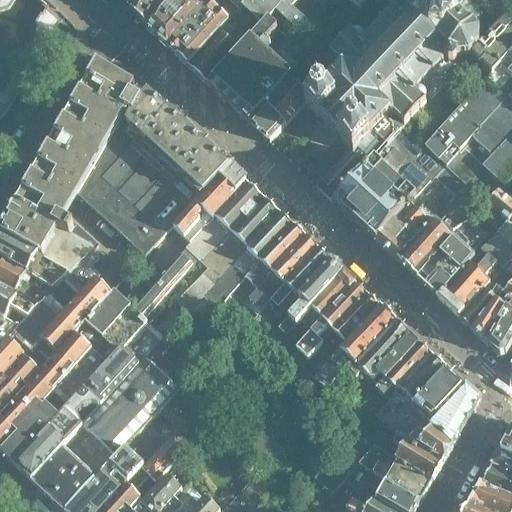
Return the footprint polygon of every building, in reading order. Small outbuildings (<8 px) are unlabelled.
[(167,50),(206,7),(187,0),(135,0),(128,14),(145,29),(167,50)] [(188,69),(240,12),(226,0),(212,0),(206,7),(167,50),(177,60),(188,69)] [(226,0),(240,12),(242,10),(250,0),(226,0)] [(277,15),(285,23),(306,41),(318,28),(295,6),(300,0),(250,0),(242,10),(264,30),(277,15)] [(461,68),(471,58),(495,32),(483,21),(485,15),(486,14),(485,14),(484,9),(484,8),(484,7),(483,7),(479,4),(480,3),(478,2),(478,3),(471,2),(472,0),(473,0),(389,0),(392,2),(388,5),(389,11),(391,13),(362,46),(362,38),(359,36),(353,38),(352,36),(331,58),(338,64),(336,67),(340,70),(305,107),(306,109),(320,122),(317,125),(338,145),(341,142),(356,156),(392,119),(395,117),(405,127),(415,116),(422,109),(426,105),(424,103),(425,102),(425,101),(425,100),(425,99),(426,99),(426,98),(427,97),(431,101),(462,68),(461,68)] [(364,0),(346,0),(356,9),(364,0)] [(208,88),(251,41),(253,42),(264,30),(242,10),(240,12),(188,69),(208,88)] [(292,79),(263,51),(280,33),(278,31),(285,23),(277,15),(264,30),(253,42),(251,41),(208,88),(249,125),(288,83),(292,79)] [(492,79),(511,57),(511,25),(506,20),(495,32),(471,58),(492,79)] [(270,145),(305,107),(340,70),(336,67),(318,51),(305,65),(316,76),(300,94),(288,83),(249,125),(270,145)] [(483,170),(511,138),(511,57),(492,79),(444,129),(437,137),(425,149),(427,151),(446,169),(467,188),(488,207),(498,197),(504,190),(483,170)] [(173,230),(228,170),(227,169),(226,170),(225,168),(225,169),(217,162),(218,161),(148,96),(141,103),(130,97),(134,90),(133,89),(132,89),(122,83),(122,82),(96,67),(48,152),(45,152),(39,163),(40,165),(32,180),(29,180),(23,190),(25,193),(0,235),(0,236),(70,277),(84,263),(91,270),(99,262),(92,255),(98,249),(63,215),(74,195),(144,259),(172,230),(173,230)] [(444,129),(422,109),(415,116),(437,137),(444,129)] [(375,163),(394,142),(395,139),(404,130),(392,119),(356,156),(357,157),(354,160),(351,157),(318,191),(333,205),(373,161),(375,163)] [(511,138),(483,170),(504,190),(511,181),(511,138)] [(411,206),(441,175),(446,169),(427,151),(416,163),(394,142),(375,163),(373,161),(333,205),(375,244),(411,206)] [(467,188),(446,169),(441,175),(462,194),(467,188)] [(190,246),(246,186),(229,170),(229,171),(228,170),(173,230),(190,246)] [(246,280),(293,229),(246,186),(190,246),(185,252),(206,272),(176,305),(186,315),(201,298),(216,312),(246,280)] [(418,283),(472,224),(480,215),(460,195),(438,219),(397,263),(418,283)] [(511,209),(498,197),(488,207),(508,226),(509,227),(511,223),(511,209)] [(397,263),(438,219),(426,208),(420,214),(411,206),(375,244),(397,263)] [(437,302),(438,301),(476,261),(470,255),(486,237),(472,224),(418,283),(417,283),(437,302)] [(511,228),(509,227),(508,226),(497,238),(509,249),(511,244),(511,228)] [(258,291),(305,241),(293,229),(246,280),(258,291)] [(70,277),(0,236),(0,261),(55,293),(62,285),(70,277)] [(503,275),(511,266),(511,264),(511,251),(509,249),(497,238),(476,261),(438,301),(459,321),(492,286),(503,275)] [(284,288),(317,252),(305,241),(258,291),(248,302),(260,313),(269,304),(274,298),(269,293),(278,283),(284,288)] [(298,298),(330,264),(317,252),(284,288),(274,298),(269,304),(276,310),(291,294),(297,300),(298,298)] [(0,456),(15,471),(147,326),(143,322),(191,269),(179,258),(130,311),(113,296),(109,300),(52,364),(40,377),(0,420),(0,456)] [(55,293),(0,261),(0,287),(39,310),(46,303),(55,293)] [(284,338),(285,337),(342,276),(330,264),(298,298),(303,302),(276,331),(284,338)] [(511,279),(503,275),(492,286),(503,296),(509,300),(511,301),(511,279)] [(296,351),(355,287),(342,276),(285,337),(291,343),(286,348),(280,343),(264,359),(277,371),(296,351)] [(52,364),(109,300),(93,285),(63,318),(35,348),(52,364)] [(473,335),(503,296),(492,286),(459,321),(473,335)] [(39,310),(0,287),(0,320),(2,321),(20,332),(39,310)] [(347,346),(380,311),(367,299),(355,287),(296,351),(308,362),(323,346),(316,340),(327,328),(347,346)] [(487,348),(508,315),(502,310),(509,300),(503,296),(473,335),(487,348)] [(511,318),(511,301),(509,300),(502,310),(508,315),(511,318)] [(20,332),(2,321),(0,325),(0,348),(3,350),(14,337),(31,353),(35,348),(63,318),(46,303),(39,310),(20,332)] [(350,376),(396,326),(380,311),(347,346),(314,381),(326,391),(344,371),(350,376)] [(506,357),(511,346),(511,318),(508,315),(487,348),(499,358),(506,358),(506,357)] [(103,408),(164,341),(147,326),(15,471),(32,486),(83,431),(82,429),(81,428),(81,426),(81,424),(81,423),(81,421),(81,419),(82,417),(83,414),(84,413),(87,411),(88,410),(91,408),(93,408),(95,407),(98,407),(100,408),(103,408)] [(368,380),(408,337),(396,326),(350,376),(356,381),(362,375),(368,380)] [(0,386),(23,361),(31,353),(14,337),(3,350),(0,353),(0,386)] [(376,393),(419,347),(408,337),(368,380),(362,386),(365,390),(369,386),(376,393)] [(116,461),(125,451),(185,385),(160,361),(171,348),(164,341),(103,408),(83,431),(90,438),(97,444),(78,464),(46,499),(51,504),(102,448),(116,461)] [(396,395),(430,357),(419,347),(376,393),(382,398),(390,389),(396,395)] [(418,437),(426,428),(464,388),(447,372),(430,357),(396,395),(374,418),(398,439),(410,446),(418,437)] [(0,420),(40,377),(23,361),(0,386),(0,420)] [(453,449),(481,402),(464,388),(426,428),(431,432),(453,449)] [(432,486),(395,464),(370,448),(375,443),(361,430),(315,480),(327,492),(351,468),(354,471),(358,467),(387,484),(421,505),(432,486)] [(46,499),(78,464),(71,458),(90,438),(83,431),(32,486),(44,498),(46,499)] [(511,457),(511,431),(500,453),(511,457)] [(453,449),(431,432),(423,442),(418,437),(410,446),(444,466),(453,449)] [(134,498),(150,480),(156,485),(189,449),(174,435),(144,468),(126,487),(119,495),(103,511),(131,511),(140,502),(134,498)] [(444,466),(410,446),(398,439),(392,446),(402,452),(395,464),(432,486),(444,466)] [(59,511),(69,511),(116,461),(102,448),(51,504),(53,506),(59,511)] [(103,511),(119,495),(108,485),(115,477),(126,487),(144,468),(125,451),(116,461),(69,511),(103,511)] [(511,478),(511,457),(500,453),(491,470),(511,478)] [(508,498),(511,489),(511,478),(491,470),(481,487),(508,498)] [(256,511),(275,491),(260,477),(227,511),(215,511),(204,501),(194,511),(256,511)] [(165,511),(183,493),(167,479),(136,511),(165,511)] [(194,511),(204,501),(207,499),(191,484),(183,493),(165,511),(194,511)] [(417,511),(421,505),(387,484),(380,496),(363,485),(358,493),(373,502),(389,511),(417,511)] [(511,511),(511,499),(508,498),(481,487),(470,508),(480,511),(511,511)] [(389,511),(373,502),(367,511),(363,511),(353,506),(352,507),(332,495),(325,503),(341,511),(389,511)]
